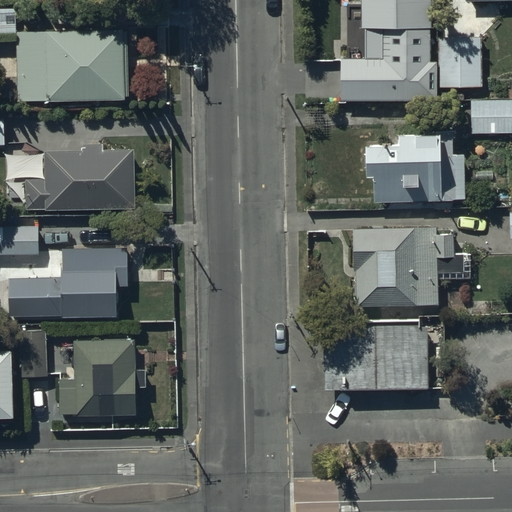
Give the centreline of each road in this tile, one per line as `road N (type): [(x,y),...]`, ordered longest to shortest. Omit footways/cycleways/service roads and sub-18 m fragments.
road 1 (tertiary): [(246,495),(236,0)]
road 2 (unclassified): [(246,495),(294,502),(511,497)]
road 3 (tertiary): [(0,497),(198,489),(246,495)]
